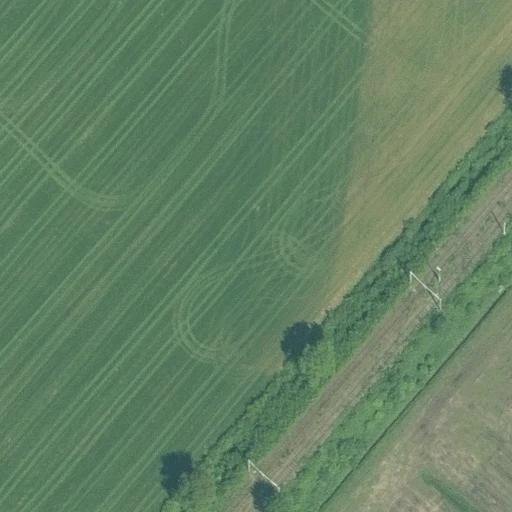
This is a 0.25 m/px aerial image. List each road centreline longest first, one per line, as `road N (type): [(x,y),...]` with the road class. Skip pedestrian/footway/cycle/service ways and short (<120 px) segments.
road 1 (unknown): [(179,0),(86,463),(0,446)]
road 2 (unknown): [(149,146),(0,114)]
